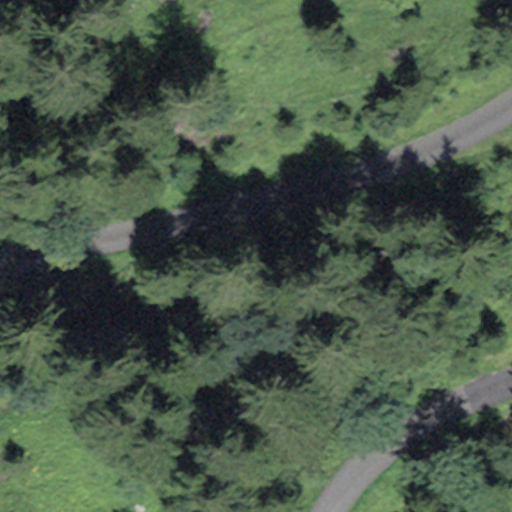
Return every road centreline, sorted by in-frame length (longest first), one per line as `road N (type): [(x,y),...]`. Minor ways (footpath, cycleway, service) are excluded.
road 1 (track): [(0,256),(413,152),(511,104)]
road 2 (track): [(511,387),(382,451),(332,511)]
